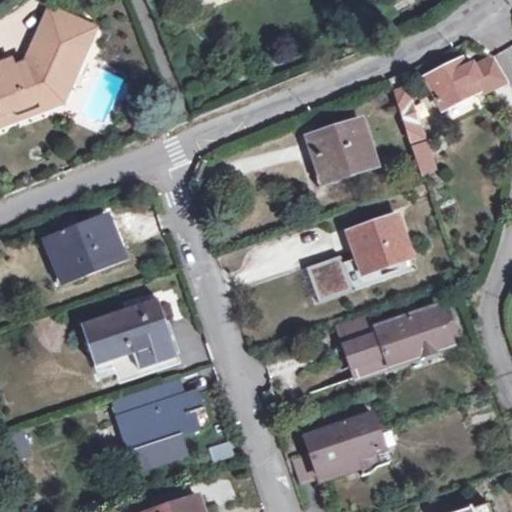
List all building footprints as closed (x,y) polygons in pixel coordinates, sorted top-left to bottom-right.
[(38,50),(55,11),(49,9),(33,47),(38,50)] [(0,111),(3,110),(17,118),(47,106),(58,79),(68,83),(88,36),(80,32),(84,24),(55,11),(38,50),(33,47),(31,47),(25,62),(14,66),(8,63),(1,64),(0,69),(0,111)] [(80,32),(88,36),(92,28),(84,24),(80,32)] [(481,80),(487,93),(507,83),(492,56),(475,65),(473,61),(466,65),(462,59),(425,77),(442,111),(478,94),(474,84),(481,80)] [(58,79),(47,106),(60,101),(68,83),(58,79)] [(393,95),(398,110),(411,105),(405,91),(393,95)] [(404,129),(417,124),(411,105),(398,110),(404,129)] [(3,110),(0,111),(0,123),(17,118),(3,110)] [(358,168),(374,163),(360,122),(309,138),(322,179),(316,180),(319,191),(360,177),(358,168)] [(417,124),(404,129),(409,142),(422,137),(417,124)] [(434,173),(424,145),(411,150),(420,178),(434,173)] [(362,274),(412,259),(398,218),(349,235),(362,274)] [(62,280),(120,257),(105,221),(47,243),(62,280)] [(359,287),(349,256),(304,270),(314,301),(359,287)] [(122,376),(181,357),(162,301),(83,326),(98,366),(116,361),(122,376)] [(357,381),(452,348),(439,311),(378,330),(372,314),(338,325),(357,381)] [(112,405),(129,455),(200,431),(194,414),(203,411),(198,392),(184,396),(179,383),(112,405)] [(301,488),(359,468),(363,480),(382,469),(378,456),(381,455),(378,448),(375,449),(371,437),(379,435),(373,417),(353,424),(349,413),(314,426),(323,451),(292,462),(301,488)] [(0,449),(7,466),(33,458),(24,433),(0,440),(0,449)] [(202,511),(197,498),(156,511),(202,511)]
